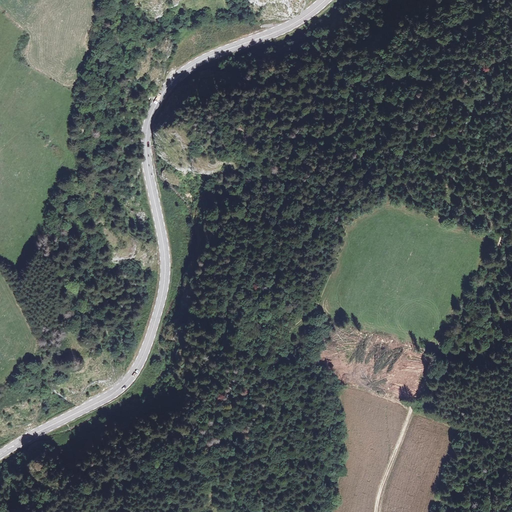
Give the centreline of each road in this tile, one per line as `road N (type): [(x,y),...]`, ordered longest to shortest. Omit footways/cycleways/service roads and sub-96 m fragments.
road 1 (secondary): [(326,0),(173,81),(147,141),(167,270),(138,366),(118,390),(0,455)]
road 2 (track): [(511,223),(485,280),(435,351),(375,511)]
